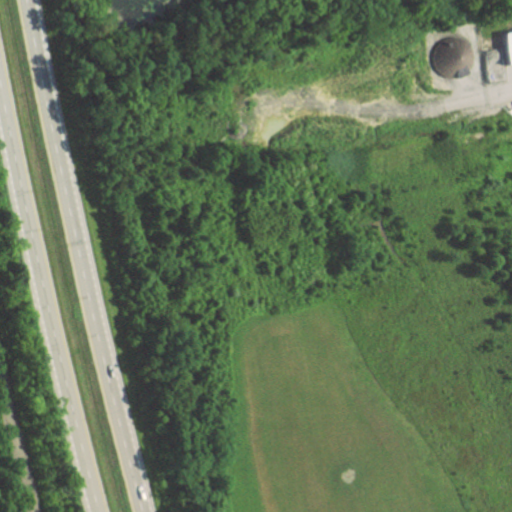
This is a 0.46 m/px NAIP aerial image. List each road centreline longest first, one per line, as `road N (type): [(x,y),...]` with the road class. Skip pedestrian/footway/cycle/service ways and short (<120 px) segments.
road 1 (trunk): [(140,511),(24,0)]
road 2 (trunk): [(0,88),(99,511)]
road 3 (residential): [(30,511),(0,390)]
